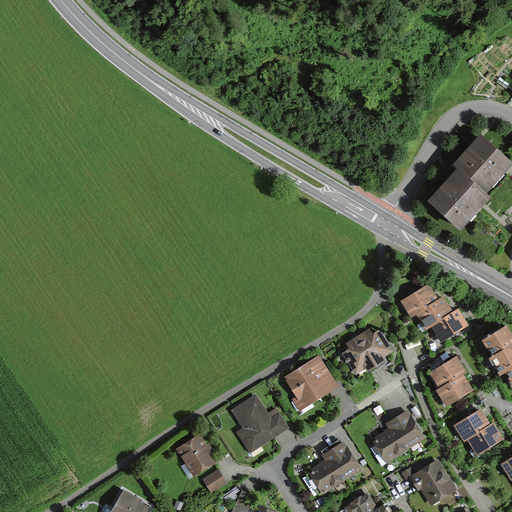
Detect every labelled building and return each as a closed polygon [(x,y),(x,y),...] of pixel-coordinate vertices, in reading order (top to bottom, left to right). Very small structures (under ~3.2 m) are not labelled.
[(511,169),(511,158),(486,135),(457,168),(489,196),(511,169)] [(490,198),(460,171),(431,204),(463,232),(492,199),(490,198)] [(418,318),(441,302),(437,295),(432,288),(405,305),(415,320),(418,318)] [(435,329),(456,314),(453,310),(446,299),(441,302),(418,318),(428,333),(435,329)] [(435,329),(445,344),(471,326),(467,321),(460,311),(456,314),(435,329)] [(509,375),(511,380),(511,331),(510,328),(486,341),(506,377),(509,375)] [(344,357),(357,378),(395,354),(387,341),(383,333),(375,338),(371,332),(349,345),(353,351),(344,357)] [(433,374),(443,390),(465,377),(469,374),(466,368),(459,358),(433,374)] [(295,401),(302,413),(336,391),(340,389),(322,359),(289,380),(301,397),(295,401)] [(439,393),(449,408),(475,393),(471,387),(465,377),(443,390),(439,393)] [(239,434),(251,453),(287,431),(290,430),(279,411),(271,416),(259,396),(235,410),(247,429),(239,434)] [(467,437),(491,422),(486,414),(481,405),(454,422),(464,439),(467,437)] [(373,438),(386,459),(424,436),(409,410),(388,422),(391,427),(373,438)] [(467,437),(477,453),(504,436),(499,428),(494,420),(491,422),(467,437)] [(181,449),(196,473),(215,462),(201,438),(181,449)] [(327,462),(313,471),(325,492),(362,470),(346,442),(323,456),(327,462)] [(511,477),(511,453),(501,461),(511,478),(511,477)] [(418,485),(431,505),(456,489),(438,462),(413,478),(418,485)] [(203,478),(212,493),(229,484),(221,469),(203,478)] [(124,489),(111,511),(143,511),(147,506),(138,501),(140,498),(124,489)] [(347,509),(348,511),(391,511),(387,505),(378,510),(377,508),(370,496),(347,509)] [(239,502),(234,511),(247,511),(250,508),(239,502)] [(275,511),(256,503),(251,511),(275,511)]
